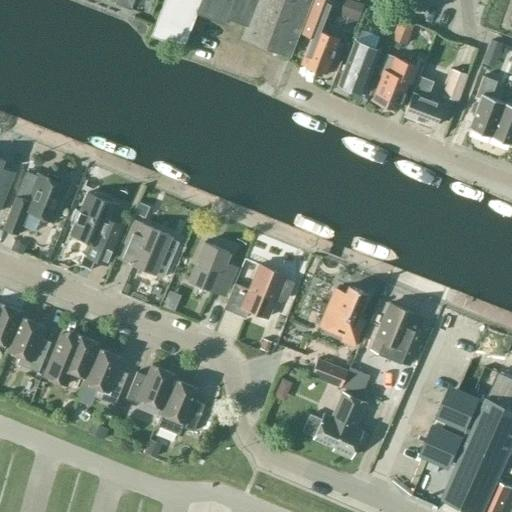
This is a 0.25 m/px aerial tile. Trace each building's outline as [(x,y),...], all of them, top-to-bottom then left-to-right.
[(129,9),(133,1),(133,0),(115,0),(114,4),(129,9)] [(299,29),(310,0),(163,0),(150,35),(182,47),(196,13),(224,23),(227,18),(244,25),(239,38),(288,56),(298,31),(299,29)] [(324,0),(310,0),(310,1),(299,29),(312,34),(301,63),(305,65),(305,68),(311,70),(313,68),(325,73),(332,53),(336,55),(341,44),(336,42),(338,38),(314,29),(324,0)] [(366,4),(355,0),(350,0),(347,11),(361,16),(366,4)] [(396,22),(385,18),(380,32),(390,36),(396,22)] [(412,24),(398,19),(391,40),(405,45),(412,24)] [(354,41),(351,49),(350,49),(337,85),(360,94),(374,58),(374,57),(377,50),(354,41)] [(385,54),(383,59),(377,74),(381,75),(372,100),(396,109),(406,81),(410,82),(416,66),(385,54)] [(457,101),(466,75),(450,69),(441,96),(457,101)] [(489,136),(503,102),(490,97),(496,81),(482,75),(475,96),(480,98),(468,128),(489,136)] [(433,126),(441,104),(425,98),(432,81),(417,76),(403,115),(433,126)] [(511,105),(503,102),(489,136),(511,144),(511,141),(511,105)] [(0,204),(13,172),(0,166),(0,164),(3,159),(0,157),(0,204)] [(38,174),(38,176),(26,171),(16,196),(4,224),(18,230),(26,211),(51,221),(66,185),(38,174)] [(87,193),(84,199),(70,233),(90,242),(84,256),(83,255),(79,264),(83,265),(85,266),(87,266),(88,267),(90,269),(94,259),(106,264),(123,225),(110,220),(114,211),(117,205),(87,193)] [(168,238),(170,234),(145,224),(141,234),(130,229),(125,239),(137,244),(129,263),(153,273),(161,256),(170,260),(178,241),(168,238)] [(232,277),(236,266),(224,262),(228,252),(204,241),(188,281),(212,291),(224,295),(231,277),(232,277)] [(20,253),(23,246),(13,242),(10,249),(20,253)] [(283,277),(284,275),(258,264),(248,289),(233,283),(223,309),(245,318),(248,310),(267,317),(274,299),(279,301),(287,298),(293,282),(283,277)] [(163,289),(152,284),(145,299),(157,304),(163,289)] [(356,317),(366,293),(348,285),(344,293),(334,288),(319,325),(323,327),(324,325),(343,333),(340,341),(353,346),(364,320),(356,317)] [(12,330),(18,315),(20,311),(0,302),(0,342),(9,346),(15,331),(12,330)] [(408,364),(419,337),(408,332),(415,314),(389,303),(375,337),(391,344),(386,355),(408,364)] [(43,326),(18,315),(12,330),(15,331),(9,346),(7,351),(19,356),(16,363),(37,372),(50,342),(38,337),(43,326)] [(89,362),(95,347),(97,342),(75,333),(71,345),(59,340),(47,371),(44,376),(67,386),(73,372),(85,377),(91,363),(89,362)] [(272,342),(263,338),(259,348),(267,352),(272,342)] [(120,357),(95,347),(89,362),(91,363),(85,377),(84,382),(97,387),(93,396),(114,405),(127,373),(115,368),(120,357)] [(340,386),(346,370),(316,359),(310,375),(340,386)] [(166,393),(172,378),(174,374),(152,365),(147,376),(136,371),(125,398),(137,403),(138,399),(162,409),(168,394),(166,393)] [(481,511),(489,495),(507,454),(511,443),(511,378),(497,373),(481,409),(475,406),(479,397),(447,384),(433,416),(443,421),(440,427),(430,423),(416,454),(447,467),(451,459),(452,458),(458,461),(443,497),(477,511),(481,511)] [(197,388),(172,378),(166,393),(168,394),(162,409),(161,413),(182,422),(181,426),(192,431),(203,404),(192,400),(197,388)] [(322,415),(321,419),(309,414),(302,430),(313,435),(313,436),(334,445),(332,448),(350,456),(361,432),(352,428),(363,401),(343,392),(331,419),(322,415)] [(511,456),(507,454),(489,495),(499,499),(511,469),(511,456)]
